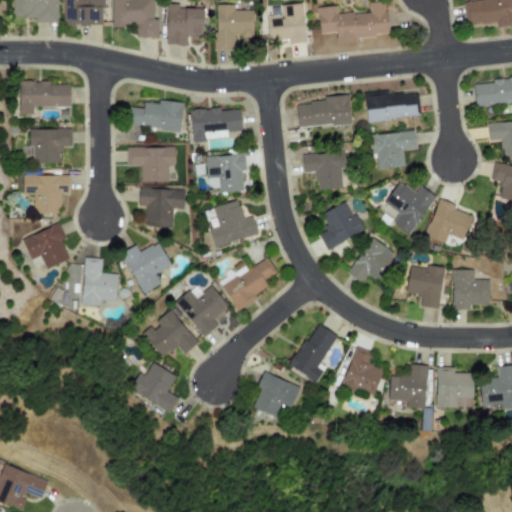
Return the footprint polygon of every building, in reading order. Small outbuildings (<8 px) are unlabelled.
[(10,0),(11,18),(33,17),(33,23),(56,22),(55,0),(10,0)] [(101,0),(61,0),(62,26),(102,25),(101,0)] [(110,0),(110,27),(121,27),(121,24),(134,24),(134,38),(156,38),(156,19),(151,19),(151,0),(110,0)] [(464,25),(494,21),(494,27),(511,24),(511,0),(472,0),(461,1),(464,25)] [(315,7),(317,33),(333,32),(334,40),(386,36),(383,1),(367,3),(368,11),(335,14),(334,5),(315,7)] [(202,8),(176,8),(176,4),(165,4),(164,44),(184,44),(185,36),(201,36),(202,8)] [(213,51),(233,51),(233,36),(252,36),(252,10),(232,10),(232,4),(213,4),(213,51)] [(279,4),(279,15),(265,16),(266,41),(285,40),(285,43),(303,42),(301,4),(279,4)] [(472,105),(510,103),(510,109),(511,109),(511,78),(471,80),(472,105)] [(68,84),(49,85),(49,81),(18,81),(18,114),(32,113),(32,107),(68,107),(68,84)] [(362,92),(365,121),(416,116),(414,91),(386,95),(386,90),(362,92)] [(348,124),(346,94),(321,96),(322,101),(294,103),(295,127),(348,124)] [(126,107),(124,124),(160,127),(159,130),(178,132),(180,103),(141,100),(141,108),(126,107)] [(190,140),(226,138),(225,131),(239,130),(238,107),(188,110),(190,140)] [(511,156),(511,120),(485,122),(486,140),(499,140),(500,157),(511,156)] [(27,129),(27,147),(21,147),(21,156),(31,156),(31,163),(59,163),(59,147),(70,147),(69,129),(27,129)] [(401,167),(400,149),(413,149),(412,131),(366,134),(367,154),(373,154),(374,168),(401,167)] [(124,165),(138,165),(139,181),(166,181),(166,166),(172,166),(172,147),(124,147),(124,165)] [(339,188),(337,153),(300,155),(301,172),(313,172),(314,190),(339,188)] [(241,191),(240,171),(243,171),(242,154),(203,156),(205,188),(216,187),(216,192),(241,191)] [(496,198),(511,201),(511,165),(491,162),(488,179),(499,182),(496,198)] [(67,176),(21,175),(21,195),(31,195),(31,213),(58,214),(58,193),(67,193),(67,176)] [(414,193),(396,181),(381,203),(396,214),(390,222),(407,234),(433,196),(418,186),(414,193)] [(182,189),(137,188),(136,205),(144,205),(143,227),(170,228),(171,209),(181,210),(182,189)] [(422,236),(442,243),(445,234),(462,239),(470,216),(451,210),(453,204),(435,198),(422,236)] [(210,207),(216,226),(206,228),(211,246),(255,234),(250,216),(241,218),(236,200),(210,207)] [(323,248),(360,232),(346,201),(318,213),(325,230),(316,234),(323,248)] [(28,259),(38,255),(44,269),(66,259),(59,241),(63,239),(57,224),(20,239),(28,259)] [(359,283),(365,274),(379,283),(396,255),(367,237),(344,274),(359,283)] [(168,264),(155,242),(137,252),(133,245),(118,253),(141,293),(158,283),(153,274),(168,264)] [(114,301),(115,273),(98,273),(99,258),(81,257),(81,274),(78,274),(77,305),(97,306),(97,300),(114,301)] [(276,275),(264,257),(219,286),(234,311),(255,298),(250,291),(276,275)] [(436,308),(441,268),(407,264),(404,293),(419,295),(417,306),(436,308)] [(471,270),(449,270),(449,309),(468,310),(468,305),(486,305),(487,280),(471,279),(471,270)] [(225,306),(208,285),(198,293),(192,285),(172,302),(201,336),(215,324),(210,318),(225,306)] [(180,353),(194,344),(169,309),(150,323),(151,324),(140,333),(158,357),(175,345),(180,353)] [(315,367),(334,335),(313,323),(287,366),(313,383),(321,370),(315,367)] [(380,369),(367,365),(371,352),(352,346),(339,387),(371,397),(380,369)] [(142,375),(137,372),(127,390),(167,412),(176,397),(164,391),(173,375),(150,362),(142,375)] [(424,365),(407,364),(406,375),(387,374),(386,400),(404,401),(403,408),(422,409),(424,365)] [(499,409),(511,409),(511,365),(494,366),(495,378),(477,378),(478,405),(499,404),(499,409)] [(451,367),(434,367),(433,407),(455,408),(455,398),(470,398),(471,373),(451,372),(451,367)] [(297,386),(260,371),(254,387),(257,389),(250,407),(277,418),(281,408),(287,411),(297,386)] [(0,503),(19,509),(24,494),(40,498),(45,480),(1,466),(0,467),(0,503)]
